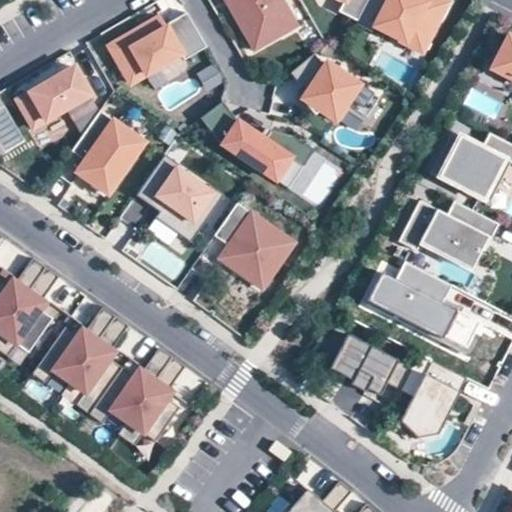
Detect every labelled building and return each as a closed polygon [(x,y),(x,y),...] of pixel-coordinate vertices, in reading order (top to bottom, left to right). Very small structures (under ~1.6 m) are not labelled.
[(227,0),(255,47),(296,23),(282,0),(227,0)] [(342,0),(338,10),(359,21),(369,0),(342,0)] [(369,0),(359,21),(358,24),(373,32),(378,22),(402,34),(399,40),(423,52),(448,2),(442,0),(369,0)] [(208,49),(187,15),(170,26),(161,18),(113,48),(133,81),(183,50),(189,60),(208,49)] [(511,35),(511,36),(495,69),(511,77),(511,35)] [(326,66),(316,54),(292,73),(303,87),(305,85),(309,90),(305,99),(311,103),(309,105),(317,116),(323,111),(338,121),(349,105),(369,118),(382,98),(329,63),(326,66)] [(76,68),(18,99),(33,125),(90,94),(76,68)] [(295,117),(300,96),(277,90),(271,111),(295,117)] [(220,143),(225,146),(240,124),(226,102),(203,118),(220,143)] [(144,142),(101,111),(72,151),(85,159),(77,171),(108,193),(144,142)] [(306,169),(316,152),(294,137),(273,132),(267,141),(240,124),(225,146),(278,181),(293,160),(306,169)] [(486,148),(464,136),(443,178),(491,202),(505,174),(502,172),(509,160),(511,162),(511,161),(511,143),(493,134),(486,148)] [(166,153),(137,194),(151,205),(154,200),(163,207),(160,211),(156,217),(179,233),(189,218),(201,227),(224,194),(209,184),(207,188),(177,167),(180,163),(166,153)] [(293,160),(278,181),(291,190),(306,169),(293,160)] [(505,174),(511,162),(509,160),(502,172),(505,174)] [(160,211),(163,207),(154,200),(151,205),(160,211)] [(449,216),(422,201),(401,242),(419,252),(425,240),(476,267),(487,245),(483,242),(486,235),(491,238),(493,239),(501,224),(456,202),(449,216)] [(294,242),(237,202),(214,234),(229,244),(220,257),(262,287),(294,242)] [(189,218),(179,233),(191,242),(201,227),(189,218)] [(487,245),(491,238),(486,235),(483,242),(487,245)] [(8,285),(0,279),(0,331),(0,332),(46,267),(33,257),(16,281),(13,279),(8,285)] [(445,304),(454,286),(408,262),(399,280),(385,273),(368,305),(399,321),(401,317),(445,339),(446,336),(470,348),(483,323),(445,304)] [(59,276),(46,267),(0,332),(16,343),(7,355),(20,364),(53,317),(41,308),(46,302),(42,299),(59,276)] [(70,381),(115,315),(102,306),(86,330),(82,328),(78,334),(65,325),(32,372),(45,382),(54,370),(70,381)] [(128,324),(115,315),(70,381),(85,392),(76,404),(89,413),(123,366),(110,357),(115,351),(112,348),(128,324)] [(511,335),(511,319),(502,318),(500,335),(511,335)] [(323,352),(344,366),(365,335),(344,321),(323,352)] [(389,380),(402,361),(365,335),(344,366),(341,370),(354,379),(357,376),(368,384),(377,371),(389,380)] [(123,366),(89,413),(102,422),(111,410),(126,421),(172,356),(160,346),(143,370),(139,368),(135,375),(123,366)] [(133,444),(146,453),(180,406),(168,398),(172,391),(169,389),(185,365),(172,356),(126,421),(142,432),(133,444)] [(467,377),(432,359),(401,419),(418,437),(438,433),(467,377)] [(276,439),(269,450),(284,461),(291,450),(276,439)] [(333,511),(352,490),(340,480),(323,499),(318,506),(303,493),(287,511),(333,511)] [(309,487),(303,493),(318,506),(323,499),(309,487)] [(377,511),(367,503),(358,511),(377,511)]
